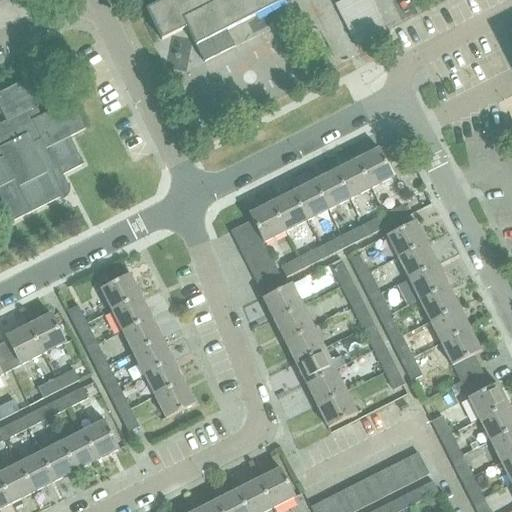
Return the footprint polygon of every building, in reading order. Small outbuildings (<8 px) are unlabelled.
[(165,0),(146,10),(162,41),(187,28),(204,64),(235,48),(227,31),(284,2),(286,2),(284,0),(165,0)] [(375,0),(343,0),(340,2),(360,47),(390,33),(375,0)] [(0,203),(0,207),(9,225),(60,199),(56,191),(66,185),(67,187),(68,186),(63,176),(84,165),(70,138),(85,130),(71,102),(41,117),(37,108),(38,107),(25,81),(0,93),(0,109),(6,122),(0,124),(0,197),(2,202),(0,203)] [(379,150),(356,161),(370,190),(393,178),(379,150)] [(356,161),(334,172),(349,201),(370,190),(356,161)] [(334,172),(314,182),(328,211),(349,201),(334,172)] [(314,182),(293,193),(307,222),(328,211),(314,182)] [(293,193),(271,204),(285,233),(307,222),(293,193)] [(249,216),(252,222),(258,233),(263,244),(285,233),(271,204),(249,216)] [(401,206),(383,215),(389,226),(407,217),(401,206)] [(389,226),(383,215),(367,224),(372,234),(389,226)] [(258,233),(252,222),(231,233),(237,244),(258,233)] [(386,237),(397,260),(427,245),(415,223),(386,237)] [(360,228),(342,237),(347,248),(366,238),(360,228)] [(237,244),(242,255),(263,245),(263,244),(258,233),(237,244)] [(347,248),(342,237),(329,244),(334,254),(347,248)] [(242,255),(248,266),(269,255),(263,245),(242,255)] [(397,260),(408,281),(437,266),(427,245),(397,260)] [(320,248),(299,259),(304,270),(326,259),(320,248)] [(269,255),(248,266),(253,277),(274,266),(269,255)] [(350,260),(359,279),(370,273),(361,255),(350,260)] [(304,270),(299,259),(282,268),(287,278),(304,270)] [(332,269),(342,288),(353,283),(343,264),(332,269)] [(274,266),(253,277),(259,288),(280,277),(274,266)] [(408,281),(419,302),(448,288),(437,266),(408,281)] [(370,273),(359,279),(367,296),(379,291),(370,273)] [(100,290),(112,313),(141,298),(129,276),(100,290)] [(280,277),(259,288),(264,299),(286,288),(280,277)] [(353,283),(342,288),(350,305),(361,299),(353,283)] [(263,300),(274,322),(303,307),(292,285),(286,288),(264,299),(263,300)] [(419,302),(430,324),(459,309),(448,288),(419,302)] [(112,313),(123,334),(152,319),(141,298),(112,313)] [(371,303),(381,322),(391,316),(382,298),(371,303)] [(67,313),(77,331),(88,325),(79,307),(67,313)] [(274,322),(284,343),(313,329),(303,307),(274,322)] [(354,312),(363,331),(374,325),(365,307),(354,312)] [(430,324),(441,345),(470,330),(459,309),(430,324)] [(51,316),(29,327),(43,355),(65,344),(51,316)] [(391,316),(381,322),(391,342),(402,336),(391,316)] [(123,334),(133,355),(163,341),(152,319),(123,334)] [(77,331),(88,352),(99,346),(88,325),(77,331)] [(374,325),(363,331),(373,349),(383,344),(374,325)] [(9,342),(0,346),(0,349),(11,371),(43,355),(29,327),(7,338),(9,342)] [(284,343),(295,365),(324,350),(313,329),(284,343)] [(452,367),(474,356),(481,352),(470,330),(441,345),(452,367)] [(133,355),(144,376),(173,362),(163,341),(133,355)] [(394,348),(402,364),(413,359),(405,343),(394,348)] [(88,352),(98,373),(110,367),(99,346),(88,352)] [(0,376),(11,371),(0,349),(0,376)] [(295,365),(305,386),(335,372),(345,367),(340,358),(330,363),(324,350),(295,365)] [(376,355),(385,373),(396,368),(387,350),(376,355)] [(452,367),(460,383),(463,388),(484,378),(474,356),(452,367)] [(413,359),(402,364),(411,382),(422,376),(413,359)] [(144,376),(155,398),(184,383),(173,362),(144,376)] [(98,373),(109,394),(120,389),(110,367),(98,373)] [(396,368),(385,373),(394,391),(405,385),(396,368)] [(74,371),(56,380),(62,390),(79,382),(74,371)] [(305,386),(316,407),(345,393),(335,372),(305,386)] [(463,390),(468,399),(490,388),(484,378),(463,388),(460,383),(453,386),(457,393),(463,390)] [(62,390),(56,380),(38,388),(44,399),(62,390)] [(184,383),(155,398),(166,420),(195,405),(184,383)] [(468,399),(479,421),(508,407),(497,385),(490,388),(468,399)] [(83,388),(64,398),(70,409),(88,400),(83,388)] [(109,394),(120,416),(131,410),(120,389),(109,394)] [(345,393),(316,407),(327,429),(356,415),(345,393)] [(64,398),(43,408),(49,419),(70,409),(64,398)] [(392,408),(398,420),(415,411),(409,400),(392,408)] [(14,401),(0,408),(0,418),(1,421),(19,411),(14,401)] [(479,421),(490,443),(511,431),(511,413),(508,407),(479,421)] [(43,408),(22,419),(27,430),(49,419),(43,408)] [(131,410),(120,416),(129,433),(140,428),(131,410)] [(432,423),(441,441),(451,435),(442,418),(432,423)] [(22,419),(1,430),(7,441),(27,430),(22,419)] [(105,421),(82,433),(97,462),(120,451),(105,421)] [(511,431),(490,443),(501,464),(511,458),(511,431)] [(82,433),(61,443),(76,473),(97,462),(82,433)] [(451,435),(441,441),(450,459),(460,453),(451,435)] [(61,443),(39,454),(54,484),(76,473),(61,443)] [(39,454),(19,464),(34,494),(54,484),(39,454)] [(419,454),(407,459),(418,480),(429,475),(419,454)] [(511,458),(501,464),(511,486),(511,485),(511,458)] [(407,459),(397,465),(407,486),(418,480),(407,459)] [(453,466),(462,484),(473,478),(464,461),(453,466)] [(19,464),(0,473),(0,480),(12,505),(34,494),(19,464)] [(397,465),(386,470),(397,491),(407,486),(397,465)] [(281,469),(259,480),(273,510),(296,498),(281,469)] [(386,470),(375,476),(386,497),(397,491),(386,470)] [(375,476),(365,481),(375,502),(386,497),(375,476)] [(473,478),(462,484),(471,502),(482,496),(473,478)] [(0,480),(0,511),(12,505),(0,480)] [(259,480),(237,491),(247,511),(268,511),(273,510),(259,480)] [(365,481),(354,487),(365,508),(375,502),(365,481)] [(423,488),(428,498),(429,500),(439,495),(433,483),(423,488)] [(354,487),(343,492),(353,511),(355,511),(365,508),(354,487)] [(423,488),(404,497),(409,507),(428,498),(423,488)] [(247,511),(237,491),(216,502),(220,511),(247,511)] [(353,511),(343,492),(332,497),(339,511),(353,511)] [(494,509),(508,508),(507,493),(493,494),(494,509)] [(339,511),(332,497),(322,503),(326,511),(339,511)] [(399,511),(409,507),(404,497),(386,506),(389,511),(399,511)] [(220,511),(216,502),(195,511),(220,511)] [(326,511),(322,503),(311,508),(313,511),(326,511)] [(475,509),(476,511),(489,511),(485,503),(475,509)]
